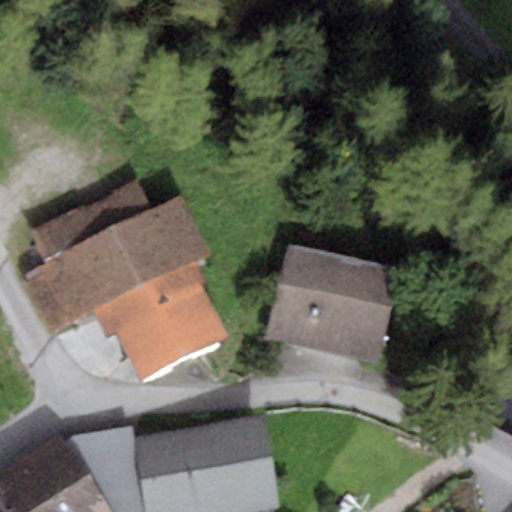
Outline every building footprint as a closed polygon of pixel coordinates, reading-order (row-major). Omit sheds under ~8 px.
[(31,234),(47,265),(152,212),(137,182),(31,234)] [(228,338),(200,282),(206,279),(196,259),(212,251),(185,196),(152,212),(47,265),(23,277),(50,331),(93,310),(107,338),(117,333),(141,381),(228,338)] [(291,245),(268,340),(376,361),(389,306),(381,267),(291,245)] [(439,364),(487,393),(501,360),(457,332),(439,364)] [(511,382),(509,381),(481,431),(511,447),(511,382)] [(266,417),(134,438),(145,511),(250,511),(280,507),(266,417)] [(133,427),(63,441),(113,511),(145,511),(134,438),(133,427)] [(113,511),(63,441),(58,434),(0,475),(0,511),(113,511)]
